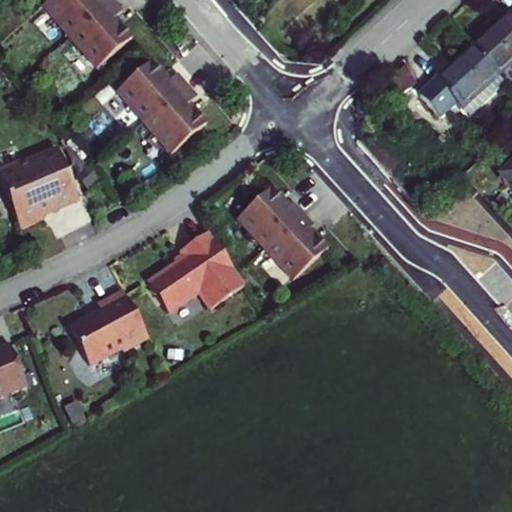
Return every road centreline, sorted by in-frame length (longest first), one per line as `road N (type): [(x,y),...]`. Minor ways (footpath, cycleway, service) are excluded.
road 1 (residential): [(0,293),(145,222),(294,114)]
road 2 (tertiary): [(511,339),(446,266),(412,248),(294,114)]
road 3 (residential): [(426,0),(294,114)]
road 4 (tertiary): [(294,114),(191,0)]
